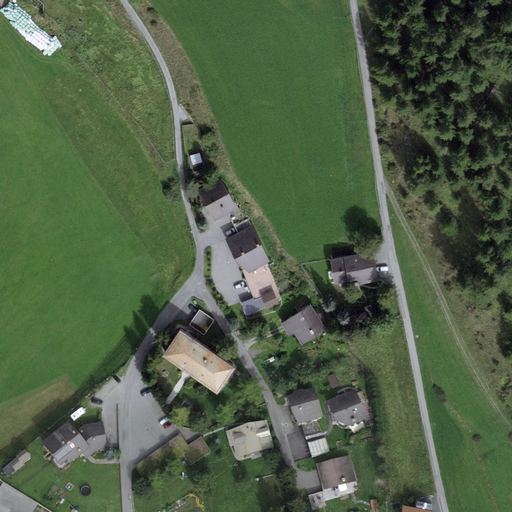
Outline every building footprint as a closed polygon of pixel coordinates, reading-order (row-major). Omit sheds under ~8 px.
[(219,177),(197,189),(215,221),(237,209),(219,177)] [(225,239),(234,259),(240,266),(253,297),(241,302),(246,315),(282,300),(266,263),(269,262),(252,225),(225,239)] [(335,284),(347,282),(348,287),(379,280),(372,250),(329,259),(335,284)] [(289,335),(294,332),(302,345),(326,329),(309,304),(281,323),(289,335)] [(214,320),(199,309),(189,325),(204,335),(214,320)] [(235,367),(180,330),(162,356),(217,394),(235,367)] [(292,400),(287,402),(291,414),(298,428),(322,419),(314,391),(305,395),(301,393),(293,396),(292,400)] [(354,392),(326,406),(336,426),(348,430),(368,421),(354,392)] [(266,422),(226,434),(230,449),(234,448),(237,460),(274,450),(266,422)] [(68,426),(41,449),(62,473),(82,456),(86,461),(96,452),(106,451),(103,425),(84,426),(75,434),(68,426)] [(184,457),(191,467),(211,453),(200,438),(188,446),(180,435),(135,467),(147,484),(184,457)] [(16,459),(2,470),(8,478),(25,465),(24,464),(30,459),(24,451),(15,458),(16,459)] [(350,458),(316,468),(324,493),(357,483),(350,458)]
